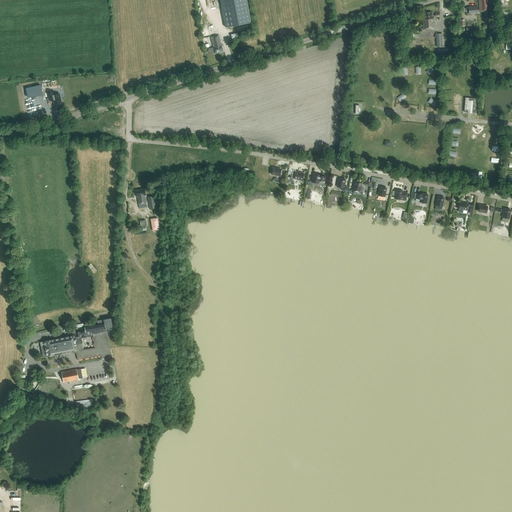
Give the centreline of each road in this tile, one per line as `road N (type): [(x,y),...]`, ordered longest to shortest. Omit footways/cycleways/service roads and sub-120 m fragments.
road 1 (unclassified): [(129,97),(130,140),(326,161),(511,193)]
road 2 (tertiary): [(129,97),(433,0)]
road 3 (tertiary): [(0,134),(129,97)]
